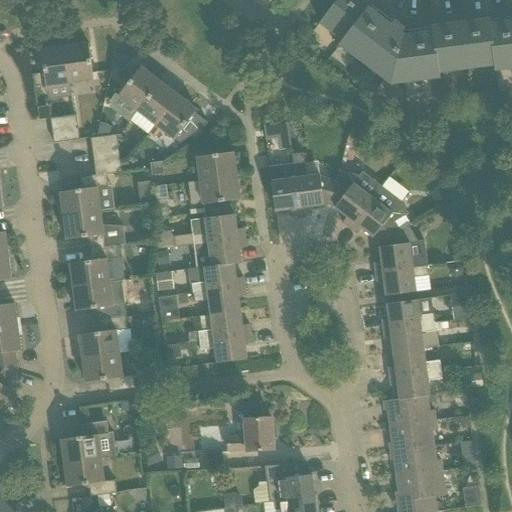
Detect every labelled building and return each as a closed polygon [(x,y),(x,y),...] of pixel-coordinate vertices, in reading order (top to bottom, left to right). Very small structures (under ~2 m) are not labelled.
[(337,0),(320,23),(342,40),(369,9),(372,5),(364,0),(337,0)] [(390,26),(369,9),(342,40),(339,44),(391,84),(441,78),(440,73),(467,69),(461,24),(432,28),(433,33),(404,36),(401,34),(404,30),(394,22),(390,26)] [(490,20),(461,24),(467,69),(495,66),(495,71),(511,68),(511,22),(491,25),(490,20)] [(300,48),(312,57),(321,45),(309,37),(300,48)] [(65,47),(70,84),(93,81),(89,44),(65,47)] [(41,50),(46,87),(70,84),(65,47),(41,50)] [(131,61),(114,53),(111,68),(124,70),(124,69),(127,65),(131,61)] [(160,82),(141,68),(118,97),(137,111),(160,82)] [(361,90),(359,93),(370,101),(372,98),(379,88),(369,81),(361,90)] [(160,82),(137,111),(155,125),(177,95),(160,82)] [(445,93),(446,104),(456,104),(456,103),(456,97),(451,93),(445,93)] [(174,139),(197,110),(177,95),(155,125),(174,139)] [(52,131),(78,128),(77,115),(51,119),(52,131)] [(277,139),(290,137),(288,123),(264,126),(266,141),(277,139)] [(54,143),(80,140),(78,128),(52,131),(54,143)] [(93,152),(119,148),(117,135),(91,139),(93,152)] [(120,160),(119,148),(93,152),(94,164),(120,160)] [(200,181),(237,177),(234,153),(197,157),(200,181)] [(320,176),(319,176),(318,163),(305,165),(303,154),(292,155),(301,216),(310,215),(309,207),(324,205),(324,204),(330,205),(336,182),(339,174),(335,182),(320,178),(320,176)] [(301,216),(292,155),(293,164),(270,168),(272,183),(271,183),(275,212),(290,210),(291,217),(301,216)] [(96,176),(106,175),(122,173),(120,160),(94,164),(96,176)] [(152,175),(164,174),(163,162),(151,163),(152,175)] [(373,200),(382,187),(362,172),(359,177),(340,171),(339,174),(336,182),(330,205),(336,207),(335,208),(347,217),(343,223),(351,229),(373,200)] [(61,193),(64,216),(100,212),(97,189),(108,187),(106,175),(96,176),(81,178),(82,190),(61,193)] [(203,204),(240,200),(237,177),(200,181),(188,183),(191,206),(203,204)] [(390,177),(384,186),(402,199),(408,190),(390,177)] [(158,218),(177,216),(183,215),(182,209),(169,211),(168,205),(169,205),(166,185),(154,187),(158,218)] [(112,187),(98,189),(101,207),(114,206),(112,187)] [(379,242),(408,226),(408,225),(409,224),(405,217),(409,214),(402,202),(382,187),(373,200),(351,229),(358,235),(362,229),(374,238),(375,237),(379,242)] [(154,207),(141,208),(142,217),(148,221),(156,220),(154,207)] [(100,212),(64,216),(67,240),(89,237),(90,250),(115,247),(115,246),(125,244),(123,227),(102,226),(100,212)] [(237,230),(235,215),(191,221),(194,245),(245,238),(244,229),(237,230)] [(376,273),(425,267),(422,242),(419,243),(408,226),(379,242),(382,247),(380,248),(382,263),(374,264),(376,273)] [(0,257),(8,256),(5,233),(0,233),(0,257)] [(172,248),(170,233),(156,235),(154,250),(172,248)] [(212,268),(234,265),(242,264),(239,249),(247,248),(245,238),(194,245),(195,255),(210,253),(212,268)] [(70,264),(73,289),(110,283),(107,260),(117,259),(115,247),(90,250),(92,261),(70,264)] [(170,264),(168,251),(157,253),(159,266),(170,264)] [(0,281),(12,280),(8,256),(0,257),(0,281)] [(463,268),(459,264),(453,265),(449,269),(450,275),(455,278),(460,278),(464,273),(463,268)] [(193,295),(245,288),(243,277),(236,278),(234,265),(212,268),(205,269),(207,283),(192,285),(193,295)] [(414,278),(428,277),(427,267),(425,267),(376,273),(377,283),(384,282),(386,297),(416,293),(416,292),(414,278)] [(172,273),(156,274),(158,292),(174,290),(172,273)] [(98,309),(100,321),(126,318),(124,306),(113,306),(110,283),(73,289),(76,311),(98,309)] [(211,316),(241,312),(239,297),(246,296),(245,288),(193,295),(194,303),(209,301),(211,316)] [(470,318),(466,294),(450,296),(454,321),(470,318)] [(159,299),(160,311),(178,308),(177,296),(159,299)] [(382,320),(383,329),(434,322),(433,314),(418,316),(416,301),(387,304),(389,319),(382,320)] [(0,330),(18,328),(15,304),(0,306),(0,330)] [(199,342),(251,335),(250,325),(243,326),(241,312),(211,316),(212,329),(198,331),(199,342)] [(80,336),(83,359),(119,354),(117,331),(127,330),(126,318),(100,321),(101,333),(80,336)] [(392,338),(394,352),(423,348),(421,334),(435,332),(434,322),(383,329),(385,339),(392,338)] [(21,351),(18,328),(0,330),(0,366),(18,372),(15,352),(21,351)] [(251,335),(199,342),(201,350),(215,349),(217,364),(247,360),(245,345),(252,344),(251,335)] [(169,359),(181,358),(180,345),(167,347),(169,359)] [(388,368),(390,376),(440,370),(439,361),(425,363),(423,348),(394,352),(396,367),(388,368)] [(123,378),(119,354),(83,359),(86,383),(108,380),(109,392),(135,389),(134,377),(123,378)] [(18,372),(0,366),(0,405),(10,392),(6,388),(18,372)] [(398,386),(400,399),(429,395),(428,382),(442,380),(440,370),(390,376),(391,387),(398,386)] [(482,374),(470,376),(472,388),(483,387),(482,374)] [(430,397),(429,395),(400,399),(384,402),(384,403),(386,402),(387,408),(387,410),(385,410),(385,411),(388,411),(390,430),(436,424),(434,411),(429,412),(427,397),(430,397)] [(147,409),(146,399),(132,401),(133,411),(147,409)] [(121,404),(122,412),(132,411),(132,403),(121,404)] [(461,419),(462,429),(471,427),(470,417),(461,419)] [(247,452),(274,450),(272,418),(245,420),(246,437),(228,438),(229,452),(247,451),(247,452)] [(65,464),(102,459),(99,437),(109,435),(107,422),(82,425),(83,437),(61,440),(65,464)] [(392,444),(394,459),(435,454),(432,432),(437,431),(436,424),(390,430),(392,443),(389,443),(389,444),(392,444)] [(157,448),(145,453),(146,460),(148,467),(162,461),(157,448)] [(202,468),(224,467),(223,453),(201,454),(202,468)] [(394,461),(398,488),(444,482),(441,461),(436,461),(435,454),(394,459),(394,460),(392,460),(392,461),(394,461)] [(463,468),(477,466),(475,454),(462,456),(463,468)] [(183,470),(182,460),(182,456),(166,457),(167,471),(180,470),(183,470)] [(65,464),(68,487),(90,485),(92,497),(117,494),(115,481),(105,482),(102,459),(65,464)] [(315,497),(312,475),(301,476),(299,464),(265,467),(270,503),(275,502),(315,497)] [(445,496),(444,482),(398,488),(399,492),(396,493),(398,493),(398,497),(397,497),(398,511),(436,511),(435,498),(445,496)] [(224,495),(225,507),(243,506),(242,500),(236,494),(224,495)] [(83,511),(93,505),(92,497),(81,499),(82,511),(83,511)] [(316,511),(315,497),(275,502),(276,511),(281,511),(316,511)]
